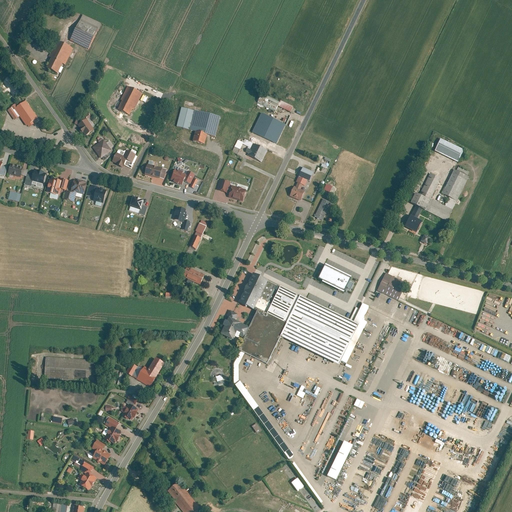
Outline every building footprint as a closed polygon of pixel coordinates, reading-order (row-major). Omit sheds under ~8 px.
[(82,16),(71,41),(89,49),(101,24),(82,16)] [(73,49),(56,41),(49,56),(50,57),(45,68),(56,74),(62,63),(65,65),(73,49)] [(142,94),(127,87),(117,110),(131,116),(142,94)] [(279,103),(261,94),(257,103),(275,111),(277,106),(279,103)] [(290,112),(292,107),(280,101),(279,103),(277,106),(290,112)] [(17,107),(14,109),(26,126),(37,119),(25,102),(17,107)] [(193,111),(181,107),(176,126),(188,129),(193,111)] [(7,111),(14,120),(18,117),(13,110),(11,108),(7,111)] [(193,111),(188,129),(194,131),(206,135),(214,137),(220,119),(193,111)] [(284,125),(261,114),(251,133),(275,144),(284,125)] [(94,131),(86,119),(77,126),(86,137),(94,131)] [(206,135),(194,131),(192,141),(203,145),(206,135)] [(463,150),(439,139),(434,151),(457,162),(463,150)] [(111,151),(104,140),(93,148),(100,159),(111,151)] [(243,142),(237,140),(234,147),(239,150),(240,150),(243,142)] [(267,151),(253,144),(251,149),(248,148),(246,152),(249,154),(248,156),(261,162),(267,151)] [(129,168),(135,155),(126,151),(124,156),(116,153),(112,162),(116,164),(116,165),(122,168),(123,165),(129,168)] [(9,175),(8,179),(15,180),(16,178),(21,180),(21,179),(22,179),(23,176),(25,177),(27,169),(22,168),(22,167),(10,164),(7,174),(9,175)] [(161,168),(147,164),(144,174),(159,178),(161,168)] [(458,167),(456,171),(466,176),(468,172),(458,167)] [(313,173),(302,168),(298,177),(309,181),(313,173)] [(186,175),(174,169),(169,180),(173,181),(172,183),(176,185),(177,183),(181,185),(182,181),(186,175)] [(456,171),(453,170),(442,194),(448,198),(457,201),(468,177),(466,176),(456,171)] [(31,175),(27,174),(24,184),(30,186),(32,181),(42,184),(45,174),(33,171),(31,175)] [(189,185),(194,175),(187,172),(186,175),(182,181),(189,185)] [(440,178),(430,173),(419,196),(429,201),(430,199),(440,178)] [(49,180),(45,193),(50,194),(49,198),(57,200),(60,189),(65,191),(68,181),(59,178),(59,181),(52,179),(51,181),(49,180)] [(304,186),(306,181),(298,178),(296,183),(297,183),(302,185),(304,186)] [(230,182),(220,179),(217,190),(227,193),(230,182)] [(65,191),(63,200),(74,203),(75,197),(81,198),(85,183),(72,180),(69,192),(65,191)] [(89,185),(87,195),(93,197),(92,201),(104,205),(108,190),(89,185)] [(246,190),(231,186),(227,198),(242,202),(246,190)] [(295,187),(294,187),(290,196),(301,201),(305,192),(300,190),(295,187)] [(10,191),(7,200),(18,202),(20,194),(10,191)] [(419,196),(414,193),(409,203),(416,206),(421,208),(425,210),(429,201),(419,196)] [(131,197),(128,206),(139,209),(138,214),(145,216),(147,207),(142,205),(143,200),(131,197)] [(457,201),(448,198),(445,206),(453,210),(457,201)] [(331,203),(322,199),(314,216),(322,220),(331,203)] [(429,201),(425,210),(447,221),(453,210),(445,206),(430,199),(429,201)] [(416,206),(411,216),(416,218),(421,208),(416,206)] [(184,224),(186,212),(176,210),(174,222),(184,224)] [(409,215),(404,227),(416,233),(422,221),(416,218),(411,216),(409,215)] [(199,223),(196,231),(202,234),(206,226),(199,223)] [(201,238),(194,235),(189,246),(196,249),(201,238)] [(418,242),(425,245),(428,238),(422,235),(418,242)] [(351,278),(324,265),(317,279),(344,292),(345,289),(348,290),(351,284),(348,283),(351,278)] [(204,276),(187,267),(182,277),(200,285),(204,276)] [(253,307),(266,280),(250,272),(236,302),(252,310),(253,307)] [(408,285),(386,273),(377,289),(399,301),(408,285)] [(357,324),(266,280),(253,307),(256,309),(286,323),(279,337),(337,365),(357,324)] [(279,337),(286,323),(256,309),(248,327),(242,338),(236,349),(266,364),(279,337)] [(227,317),(233,320),(236,314),(228,310),(225,316),(227,317)] [(233,320),(227,317),(219,333),(231,339),(234,334),(242,338),(248,327),(233,320)] [(402,333),(399,341),(408,345),(411,337),(402,333)] [(487,355),(500,361),(503,356),(490,350),(487,355)] [(238,352),(232,366),(232,384),(249,409),(251,410),(255,408),(241,387),(241,388),(237,381),(237,366),(242,354),(238,352)] [(95,360),(49,357),(47,378),(93,381),(95,360)] [(152,388),(166,365),(157,359),(151,370),(145,366),(137,379),(152,388)] [(224,384),(222,375),(215,377),(217,385),(224,384)] [(302,392),(304,387),(299,386),(295,396),(302,399),(304,393),(302,392)] [(315,398),(318,388),(316,388),(313,395),(307,393),(306,395),(315,398)] [(352,406),(360,409),(363,403),(355,399),(352,406)] [(137,415),(134,413),(136,410),(129,406),(124,417),(130,421),(132,418),(135,419),(137,415)] [(108,419),(105,425),(114,431),(118,425),(108,419)] [(250,427),(255,434),(260,431),(255,423),(250,427)] [(114,431),(107,440),(114,444),(122,433),(116,428),(114,431)] [(106,465),(111,456),(104,452),(107,446),(98,441),(93,450),(97,452),(94,459),(106,465)] [(339,441),(324,478),(336,483),(352,447),(339,441)] [(95,467),(87,463),(83,471),(91,475),(95,467)] [(86,486),(92,489),(98,477),(92,474),(90,477),(88,482),(86,486)] [(289,483),(295,492),(301,487),(295,479),(289,483)] [(182,511),(197,511),(200,510),(180,484),(168,493),(182,511)]
